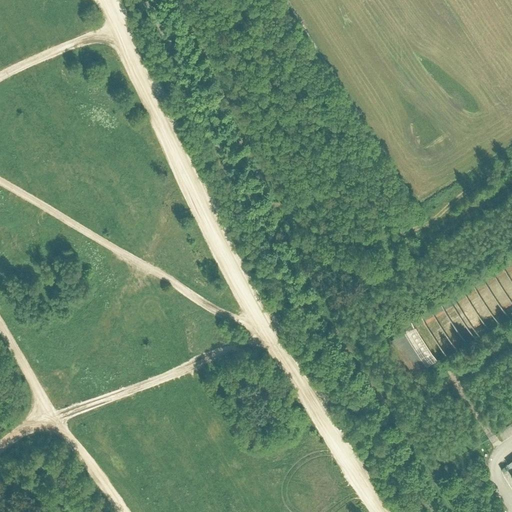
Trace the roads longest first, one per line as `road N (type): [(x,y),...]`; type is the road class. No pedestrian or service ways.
road 1 (track): [(109,0),(204,210),(271,332)]
road 2 (track): [(0,181),(200,301),(271,332)]
road 3 (track): [(0,446),(38,420),(271,332)]
road 4 (track): [(0,324),(50,417),(124,511)]
road 5 (track): [(271,332),(389,511)]
road 6 (track): [(272,189),(307,224),(338,235),(376,239),(424,225)]
road 7 (track): [(0,76),(120,24)]
